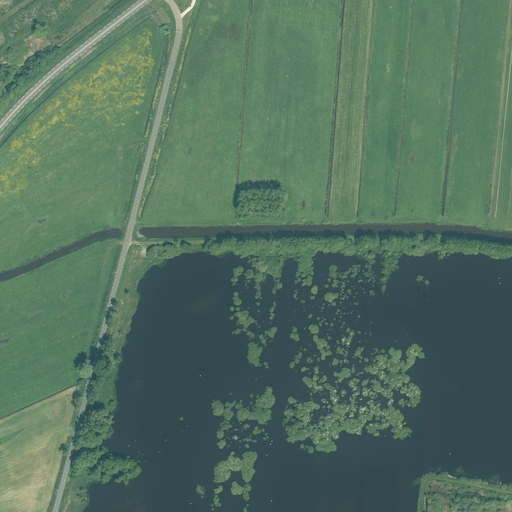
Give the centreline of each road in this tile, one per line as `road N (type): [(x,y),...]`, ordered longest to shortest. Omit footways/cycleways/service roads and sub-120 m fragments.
road 1 (unclassified): [(54,511),(175,50),(179,24),(168,0)]
road 2 (primary): [(0,127),(145,0)]
